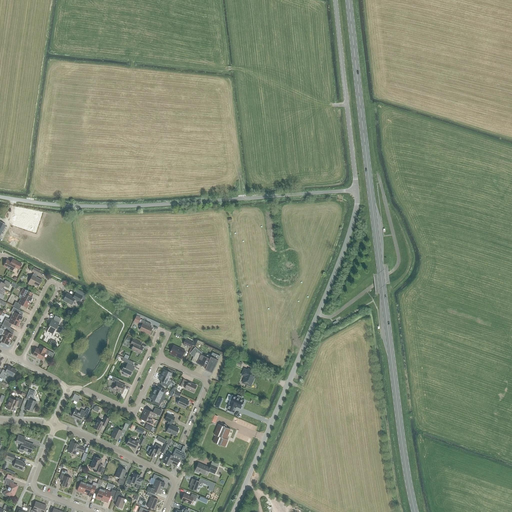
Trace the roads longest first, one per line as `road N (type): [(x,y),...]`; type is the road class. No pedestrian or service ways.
road 1 (primary): [(415,511),(348,0)]
road 2 (unclassified): [(355,189),(119,206),(0,196)]
road 3 (unclassified): [(233,511),(340,259),(355,189)]
road 4 (unclassified): [(355,189),(335,0)]
road 5 (residential): [(20,362),(58,286),(48,281),(10,355)]
road 6 (residential): [(173,482),(54,424)]
road 7 (residential): [(93,511),(33,486),(54,424)]
road 8 (residential): [(158,358),(169,335),(158,330),(123,407)]
